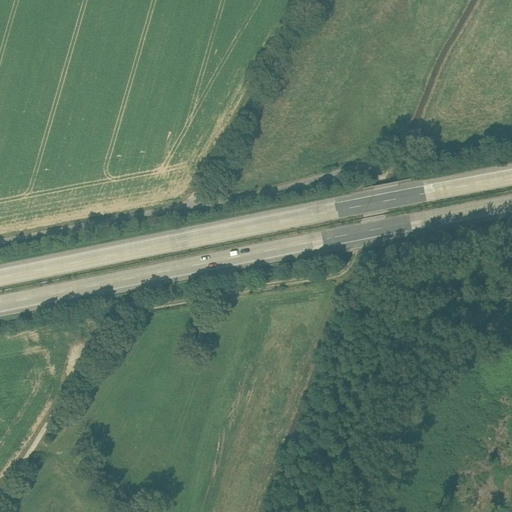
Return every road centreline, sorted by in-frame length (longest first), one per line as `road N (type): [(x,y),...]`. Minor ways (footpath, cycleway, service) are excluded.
road 1 (track): [(0,495),(117,314),(340,271),(353,260),(382,181),(377,164)]
road 2 (motorway): [(0,303),(511,203)]
road 3 (motorway): [(511,177),(0,277)]
road 4 (track): [(0,238),(377,164)]
